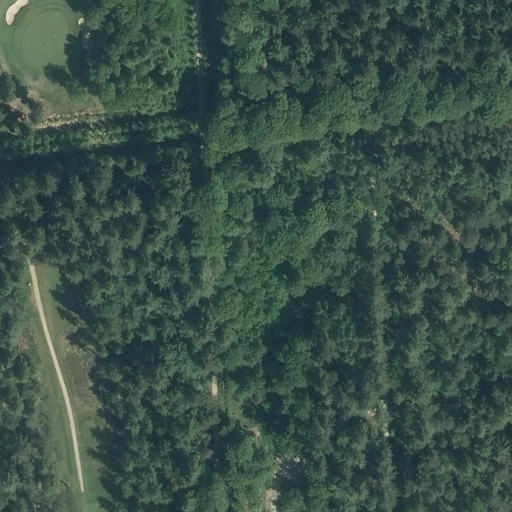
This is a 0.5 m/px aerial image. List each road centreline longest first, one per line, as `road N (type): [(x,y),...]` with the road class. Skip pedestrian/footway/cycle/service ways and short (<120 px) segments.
road 1 (track): [(0,146),(202,119)]
road 2 (track): [(202,119),(359,96)]
road 3 (track): [(359,96),(511,76)]
